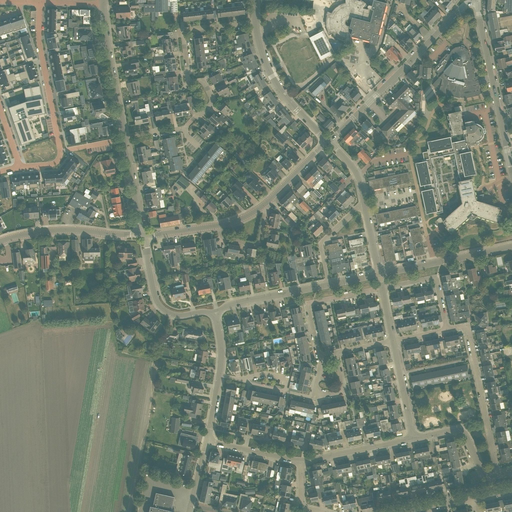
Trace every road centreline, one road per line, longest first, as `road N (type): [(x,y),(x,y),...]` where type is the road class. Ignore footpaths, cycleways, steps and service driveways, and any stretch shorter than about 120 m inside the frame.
road 1 (residential): [(124,137),(184,128),(210,104),(202,80),(187,76),(184,31),(255,21)]
road 2 (residential): [(20,166),(51,164),(61,151),(39,44),(39,2)]
road 3 (tertiary): [(508,155),(478,2)]
road 4 (tertiary): [(369,102),(464,5),(478,2)]
road 5 (tertiary): [(0,242),(54,230),(143,235)]
road 6 (residential): [(328,141),(277,86),(255,21)]
road 7 (residential): [(379,273),(511,246)]
road 8 (residential): [(124,137),(103,4)]
road 9 (residential): [(318,356),(307,303),(382,287)]
road 10 (residential): [(214,313),(179,316),(158,305),(143,235)]
